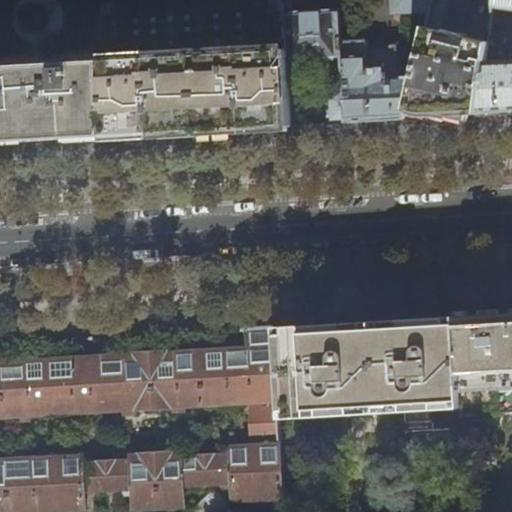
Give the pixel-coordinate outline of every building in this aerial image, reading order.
[(137,0),(102,2),(103,61),(104,123),(104,137),(205,131),(274,127),(292,126),(288,63),(286,13),(284,0),(137,0)] [(430,13),(432,0),(391,0),(392,8),(401,8),(401,14),(430,13)] [(432,0),(430,13),(414,77),(406,110),(427,116),(427,118),(439,117),(454,116),(479,115),(486,62),(494,7),(494,0),(432,0)] [(511,9),(511,0),(494,0),(494,7),(511,9)] [(340,10),(286,13),(288,63),(343,60),(343,49),(340,10)] [(343,49),(343,60),(345,91),(347,123),(395,120),(404,119),(406,110),(414,77),(399,78),(398,53),(368,54),(367,48),(343,49)] [(500,61),(486,62),(479,115),(508,113),(511,112),(511,60),(510,61),(510,55),(500,56),(500,61)] [(0,67),(0,129),(28,128),(35,127),(47,127),(80,125),(88,124),(104,123),(103,61),(0,67)] [(328,124),(347,123),(345,91),(327,93),(328,124)] [(511,312),(504,313),(456,316),(461,408),(462,416),(511,414),(511,312)] [(356,322),(273,327),(279,419),(461,408),(456,316),(443,317),(356,322)] [(0,511),(36,511),(84,509),(87,506),(85,491),(99,490),(124,489),(125,494),(133,493),(134,509),(186,505),(186,492),(198,491),(198,486),(221,485),(222,484),(237,499),(238,502),(255,500),(255,506),(267,505),(267,500),(284,498),(279,419),(273,327),(245,328),(246,348),(89,356),(12,362),(11,356),(1,356),(2,362),(0,362),(0,511)] [(221,485),(189,511),(221,511),(237,499),(222,484),(221,485)] [(467,490),(468,509),(479,507),(479,489),(467,490)]
